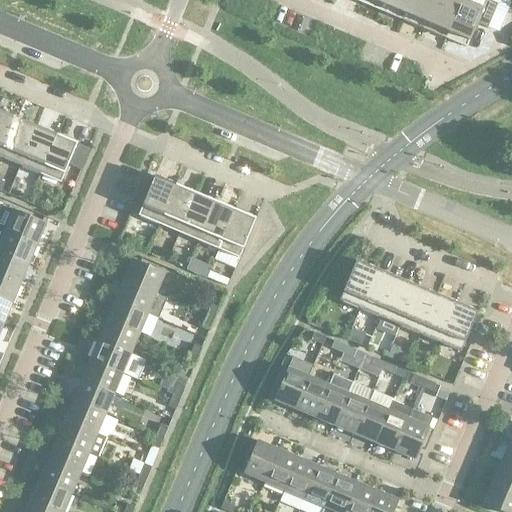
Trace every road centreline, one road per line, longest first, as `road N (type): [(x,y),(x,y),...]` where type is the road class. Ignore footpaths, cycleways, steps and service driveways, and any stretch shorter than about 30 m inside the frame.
road 1 (tertiary): [(511,241),(163,95)]
road 2 (residential): [(0,427),(123,132)]
road 3 (residential): [(260,419),(445,495)]
road 4 (residential): [(445,495),(511,340)]
road 5 (residential): [(439,65),(287,0)]
road 6 (residential): [(270,192),(123,132)]
road 7 (residential): [(371,236),(511,297)]
road 8 (residential): [(123,132),(0,81)]
road 9 (tertiary): [(120,75),(0,23)]
